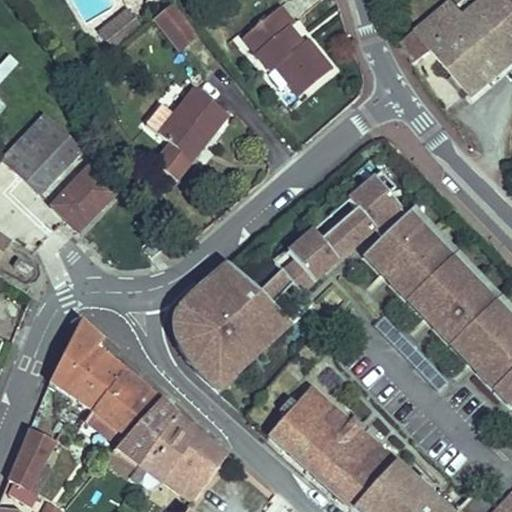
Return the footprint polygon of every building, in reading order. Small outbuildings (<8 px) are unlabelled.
[(432,53),(472,100),(511,64),(511,0),(489,0),(467,20),(453,4),(402,49),(413,68),(432,53)] [(179,51),(198,35),(172,4),(153,20),(179,51)] [(280,8),(242,40),(270,74),(275,70),(298,98),(331,70),(307,41),(303,45),(289,29),(293,25),(280,8)] [(98,34),(113,52),(142,29),(127,11),(98,34)] [(153,166),(175,184),(228,118),(194,90),(172,117),(161,108),(145,127),(169,146),(153,166)] [(44,117),(1,163),(38,197),(81,152),(44,117)] [(89,168),(51,208),(78,234),(116,194),(89,168)] [(375,183),(389,199),(396,193),(382,177),(375,183)] [(389,199),(375,183),(349,205),(357,215),(322,245),(314,236),(288,258),(295,267),(282,277),(292,290),(300,299),(375,235),(401,214),(389,199)] [(409,218),(511,326),(511,313),(415,212),(409,218)] [(382,244),(406,221),(401,214),(375,235),(382,244)] [(432,334),(466,369),(475,360),(484,370),(475,378),(510,415),(511,413),(511,326),(409,218),(406,221),(382,244),(364,261),(381,279),(390,271),(399,281),(390,289),(424,324),(433,316),(441,325),(432,334)] [(0,258),(10,243),(0,236),(0,258)] [(151,259),(162,249),(155,242),(144,252),(151,259)] [(32,270),(18,261),(14,267),(28,276),(32,270)] [(182,310),(176,318),(192,335),(178,347),(196,374),(211,388),(225,376),(231,383),(276,341),(270,334),(285,321),(272,310),(282,300),(269,287),(259,297),(229,269),(204,289),(219,304),(208,315),(192,299),(182,310)] [(390,289),(399,281),(390,271),(381,279),(390,289)] [(282,300),(292,290),(282,277),(269,287),(282,300)] [(204,289),(192,299),(208,315),(219,304),(204,289)] [(424,324),(432,334),(441,325),(433,316),(424,324)] [(192,335),(176,318),(174,325),(175,338),(178,347),(192,335)] [(285,321),(270,334),(276,341),(291,328),(285,321)] [(79,325),(49,385),(91,413),(122,374),(93,353),(101,344),(79,325)] [(475,378),(484,370),(475,360),(466,369),(475,378)] [(90,414),(125,440),(159,402),(122,374),(91,413),(90,414)] [(225,376),(211,388),(217,395),(231,383),(225,376)] [(359,501),(393,464),(360,436),(347,424),(308,391),(294,406),(284,418),(267,437),(351,510),(359,501)] [(278,413),(284,418),(294,406),(288,401),(278,413)] [(138,469),(139,467),(176,418),(159,402),(125,440),(118,448),(115,452),(138,469)] [(125,440),(90,414),(85,422),(118,448),(125,440)] [(367,429),(353,417),(347,424),(360,436),(367,429)] [(181,498),(187,497),(194,502),(226,458),(193,434),(176,418),(139,467),(146,473),(181,498)] [(55,444),(29,432),(22,447),(44,465),(55,444)] [(44,465),(22,447),(8,483),(28,494),(44,465)] [(128,481),(138,469),(115,452),(104,464),(128,481)] [(393,464),(359,501),(371,511),(445,511),(414,483),(393,464)] [(43,467),(28,494),(35,499),(50,472),(43,467)] [(138,469),(128,481),(136,487),(146,473),(139,467),(138,469)] [(420,477),(414,483),(445,511),(454,511),(456,509),(420,477)] [(0,511),(5,511),(52,511),(54,509),(8,483),(0,502),(0,511)] [(511,511),(511,492),(493,511),(511,511)] [(181,498),(192,505),(194,502),(187,497),(181,498)] [(371,511),(359,501),(351,510),(353,511),(371,511)]
